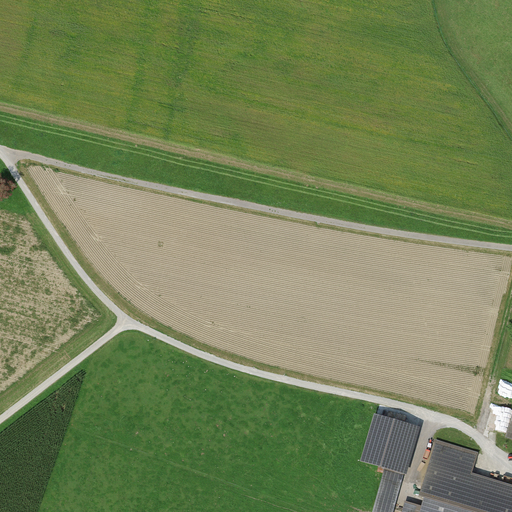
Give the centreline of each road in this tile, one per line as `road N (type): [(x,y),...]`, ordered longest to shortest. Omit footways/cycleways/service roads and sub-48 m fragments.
road 1 (track): [(0,149),(85,277),(128,321),(211,358),(438,416),(511,462)]
road 2 (track): [(3,151),(308,217),(511,248)]
road 3 (track): [(128,321),(0,421)]
road 4 (track): [(439,0),(452,42),(511,123)]
road 5 (track): [(511,301),(479,438)]
